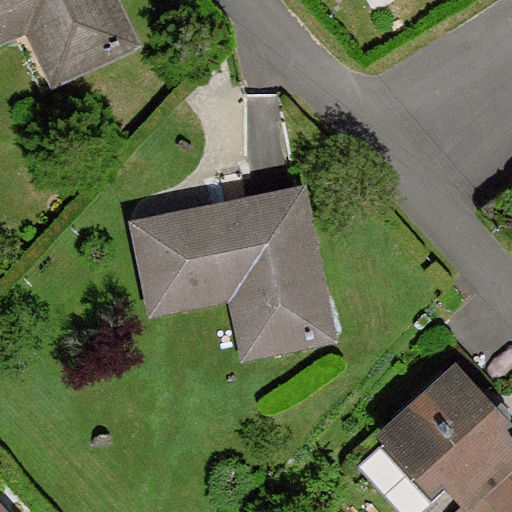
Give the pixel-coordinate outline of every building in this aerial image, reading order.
[(0,0),(0,35),(31,21),(55,11),(80,64),(131,42),(111,0),(0,0)] [(80,64),(55,11),(31,21),(55,74),(80,64)] [(251,206),(253,216),(303,208),(298,187),(250,195),(251,206)] [(144,226),(160,305),(236,291),(262,286),(273,345),(330,335),(303,208),(253,216),(251,206),(144,226)] [(273,345),(262,286),(236,291),(249,349),(273,345)] [(511,511),(511,425),(505,418),(509,407),(499,396),(487,399),(462,370),(388,436),(419,471),(431,459),(467,501),(455,511),(511,511)]
